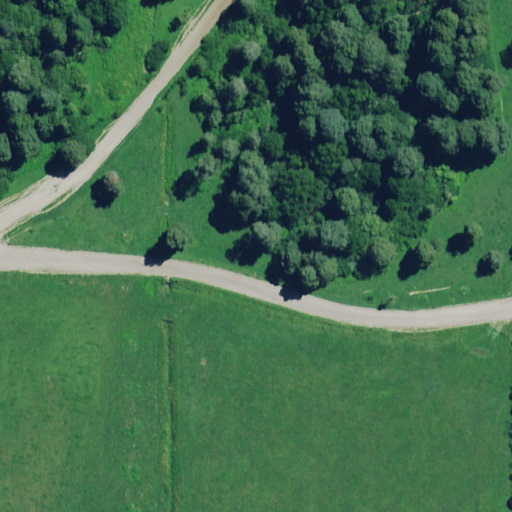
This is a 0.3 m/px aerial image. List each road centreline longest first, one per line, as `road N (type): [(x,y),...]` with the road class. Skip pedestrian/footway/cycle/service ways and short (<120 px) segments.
road 1 (track): [(511,308),(413,322),(317,308),(213,276),(0,260)]
road 2 (track): [(222,0),(105,142),(0,223)]
